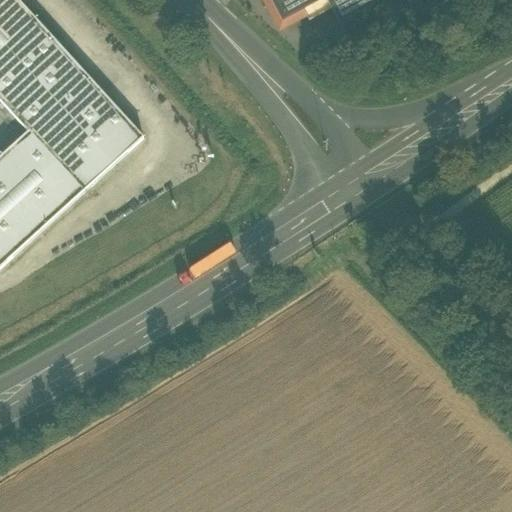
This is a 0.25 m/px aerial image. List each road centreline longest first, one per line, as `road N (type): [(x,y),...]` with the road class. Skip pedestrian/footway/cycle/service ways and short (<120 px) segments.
road 1 (primary): [(0,404),(337,200)]
road 2 (track): [(511,171),(417,241),(511,346)]
road 3 (tertiary): [(214,25),(337,200)]
road 4 (tertiary): [(487,99),(455,98),(372,120),(314,109)]
road 5 (primary): [(361,185),(487,99)]
road 6 (tertiary): [(314,109),(237,35),(214,25)]
